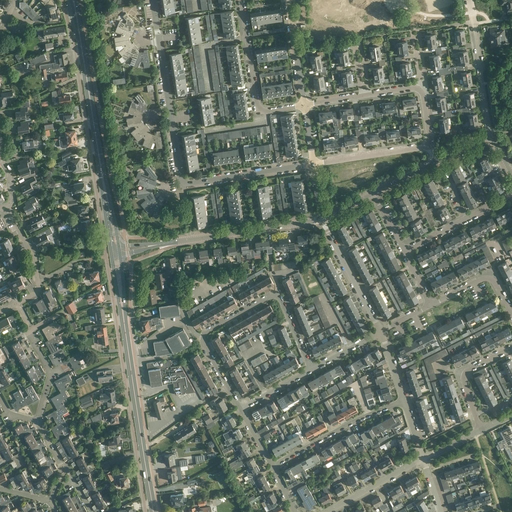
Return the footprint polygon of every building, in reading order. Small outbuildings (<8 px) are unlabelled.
[(364,23),(374,21),(372,11),(370,0),(311,0),(315,21),(317,30),(326,29),(325,23),(336,21),(338,28),(356,24),(355,18),(363,16),(364,23)] [(511,0),(501,0),(502,5),(506,5),(507,12),(511,11),(511,0)] [(47,9),(48,14),(59,10),(59,8),(57,8),(57,7),(56,6),(55,4),(54,3),(54,2),(45,7),(47,9)] [(174,12),(174,7),(163,9),(164,14),(166,14),(167,17),(176,15),(175,12),(174,12)] [(60,13),(59,10),(48,14),(50,19),(50,21),(59,21),(59,20),(59,19),(59,18),(59,16),(59,15),(59,14),(58,13),(60,13)] [(30,17),(35,22),(40,22),(40,16),(35,12),(30,17)] [(122,17),(126,22),(126,24),(119,21),(117,27),(133,33),(135,30),(133,29),(135,25),(126,14),(122,17)] [(64,26),(43,30),(45,38),(66,34),(64,26)] [(132,36),(133,33),(117,27),(115,32),(122,34),(121,37),(114,38),(115,42),(129,40),(131,36),(132,36)] [(492,48),(499,47),(499,44),(506,43),(504,31),(498,32),(497,29),(490,30),(492,40),(491,40),(491,43),(491,47),(492,47),(492,48)] [(129,40),(115,42),(116,47),(116,50),(118,49),(119,51),(119,52),(122,56),(135,46),(133,43),(132,44),(129,40)] [(393,44),(397,43),(398,50),(408,48),(407,42),(399,43),(399,40),(393,41),(393,44)] [(54,50),(53,42),(45,44),(46,51),(54,50)] [(383,45),(382,42),(373,44),(373,47),(370,48),(371,54),(380,53),(379,46),(383,45)] [(138,48),(135,46),(122,56),(126,61),(131,57),(132,59),(130,65),(134,66),(140,53),(139,53),(136,49),(138,48)] [(459,48),(453,49),(453,52),(457,52),(458,59),(457,59),(460,59),(468,57),(467,51),(460,52),(459,48)] [(338,53),(339,59),(349,57),(348,51),(340,52),(339,49),(333,50),(334,53),(338,53)] [(139,68),(141,62),(143,62),(144,68),(150,67),(148,50),(144,51),(144,52),(140,53),(134,66),(139,68)] [(317,56),(310,57),(311,63),(321,62),(320,55),(323,55),(323,52),(317,52),(317,56)] [(32,65),(46,60),(44,53),(30,59),(32,65)] [(68,63),(67,53),(55,55),(54,55),(55,63),(40,65),(41,71),(43,70),(46,69),(47,71),(61,68),(61,64),(68,63)] [(454,70),(462,69),(462,65),(469,64),(468,57),(460,59),(457,59),(458,65),(459,65),(459,66),(453,67),(454,70)] [(321,62),(311,63),(312,69),(316,69),(316,73),(320,72),(320,73),(327,72),(326,67),(323,67),(323,61),(321,62)] [(440,62),(430,63),(431,70),(435,69),(435,70),(439,69),(439,70),(439,73),(446,72),(451,71),(450,68),(441,69),(441,68),(441,67),(441,65),(440,62)] [(52,81),(56,80),(60,80),(60,81),(64,80),(64,79),(67,79),(67,72),(66,72),(65,67),(61,68),(47,71),(46,69),(43,70),(41,71),(41,77),(51,75),(52,81)] [(411,69),(401,71),(397,71),(399,77),(399,80),(405,79),(404,77),(412,76),(411,69)] [(463,71),(462,69),(454,70),(454,74),(459,73),(460,80),(471,78),(471,72),(464,73),(463,71)] [(384,79),(383,74),(374,75),(375,81),(374,81),(375,84),(389,82),(388,79),(384,79)] [(353,85),(352,78),(342,80),(343,86),(340,86),(340,89),(346,88),(345,86),(353,85)] [(329,91),(329,88),(327,88),(326,82),(324,83),(315,84),(315,90),(319,90),(319,91),(320,92),(329,91)] [(235,99),(246,98),(245,92),(243,93),(242,89),(231,90),(232,94),(235,94),(235,98),(235,99)] [(60,102),(60,104),(71,102),(70,95),(66,96),(66,95),(62,95),(62,96),(58,97),(57,91),(53,91),(52,92),(52,97),(55,96),(56,102),(60,102)] [(2,97),(0,97),(0,106),(8,105),(7,98),(13,97),(13,92),(1,94),(2,97)] [(132,102),(130,108),(146,114),(148,109),(146,108),(147,105),(139,95),(135,97),(139,102),(138,105),(132,102)] [(462,109),(457,110),(457,113),(463,112),(469,111),(468,107),(473,106),(476,105),(475,99),(466,101),(465,101),(465,104),(466,107),(466,108),(462,109)] [(404,110),(411,109),(409,100),(403,101),(404,110)] [(21,105),(22,111),(16,112),(15,113),(15,115),(16,116),(17,119),(26,118),(26,114),(29,114),(28,108),(30,107),(29,101),(26,102),(23,103),(21,105)] [(380,111),(379,111),(380,117),(383,117),(382,113),(383,113),(383,114),(390,113),(388,103),(382,104),(383,110),(382,110),(380,110),(380,111)] [(145,117),(146,114),(130,108),(128,113),(134,115),(133,118),(127,119),(127,123),(142,121),(143,116),(145,117)] [(469,111),(463,112),(463,115),(469,114),(469,115),(467,116),(468,122),(478,120),(477,114),(474,114),(469,115),(469,111)] [(60,120),(64,120),(64,121),(74,120),(73,112),(63,114),(59,114),(60,120)] [(338,124),(337,118),(333,119),(331,112),(325,112),(327,122),(332,121),(334,130),(339,129),(338,124)] [(466,132),(470,131),(470,128),(479,126),(478,120),(468,122),(469,127),(465,128),(466,132)] [(21,123),(22,126),(18,127),(19,134),(23,134),(23,132),(30,131),(29,125),(32,124),(32,121),(21,123)] [(145,125),(142,121),(127,123),(128,128),(134,127),(136,129),(131,133),(134,137),(148,126),(146,124),(145,125)] [(143,146),(147,147),(152,134),(149,130),(150,129),(148,126),(134,137),(138,142),(143,138),(145,140),(143,146)] [(415,137),(414,127),(407,128),(409,138),(415,137)] [(361,132),(360,132),(360,129),(355,129),(356,136),(350,137),(351,138),(352,147),(358,146),(357,139),(361,138),(361,132)] [(373,144),(379,143),(378,136),(382,135),(382,129),(378,130),(379,133),(371,134),(373,144)] [(388,141),(394,140),(393,131),(385,132),(384,129),(382,129),(382,135),(387,134),(388,141)] [(64,136),(62,136),(63,139),(76,137),(76,135),(77,133),(77,132),(75,131),(66,132),(64,132),(64,136)] [(156,133),(152,134),(147,147),(151,149),(153,143),(155,142),(157,149),(163,148),(160,131),(156,132),(156,133)] [(340,142),(339,136),(339,133),(337,134),(334,134),(335,139),(329,140),(331,150),(337,149),(336,143),(340,142)] [(62,136),(59,137),(59,140),(60,146),(62,148),(69,147),(69,145),(77,143),(78,142),(78,140),(77,139),(76,137),(63,139),(62,136)] [(26,141),(22,142),(23,149),(24,148),(25,151),(31,150),(31,149),(35,148),(35,147),(36,147),(36,146),(36,145),(37,145),(38,144),(37,137),(26,139),(26,141)] [(325,151),(331,150),(329,140),(323,141),(325,151)] [(269,146),(264,146),(266,157),(271,156),(270,150),(273,150),(272,144),(269,145),(269,146)] [(211,162),(214,161),(214,164),(220,164),(218,153),(213,154),(212,150),(209,151),(211,163),(212,163),(211,162)] [(279,153),(276,153),(277,163),(284,162),(283,156),(280,157),(279,157),(279,153)] [(478,161),(481,167),(490,163),(487,157),(478,161)] [(20,164),(18,165),(20,171),(29,167),(35,165),(33,162),(32,162),(31,162),(29,158),(24,160),(19,162),(20,164)] [(60,167),(67,163),(65,159),(58,163),(60,167)] [(69,171),(73,170),(73,171),(81,169),(81,168),(82,168),(82,167),(82,166),(81,165),(80,159),(71,160),(72,165),(68,166),(69,171)] [(478,177),(476,178),(478,181),(484,177),(490,175),(488,171),(493,169),(493,168),(490,163),(481,167),(483,171),(481,171),(482,173),(478,176),(478,177)] [(29,167),(20,171),(22,176),(24,175),(25,178),(30,177),(35,175),(34,169),(35,166),(35,165),(29,167)] [(138,172),(136,178),(140,179),(156,186),(157,182),(156,182),(158,177),(149,166),(145,169),(149,174),(149,176),(142,174),(138,172)] [(462,172),(459,166),(450,171),(453,177),(462,172)] [(465,178),(462,172),(453,177),(456,182),(465,178)] [(295,182),(292,182),(293,187),(303,186),(302,181),(301,181),(300,175),(294,176),(295,182)] [(491,186),(500,182),(497,176),(496,176),(492,179),(488,180),(491,186)] [(31,195),(39,191),(39,186),(33,185),(32,184),(37,182),(34,177),(25,182),(26,185),(21,187),(24,194),(29,191),(31,195)] [(155,189),(156,186),(140,179),(138,185),(144,187),(143,190),(137,191),(137,195),(152,192),(153,188),(155,189)] [(424,184),(427,190),(435,186),(432,180),(424,184)] [(76,194),(81,193),(80,191),(85,190),(84,182),(74,184),(74,186),(71,186),(72,192),(65,193),(66,201),(73,200),(72,194),(76,193),(76,194)] [(458,186),(461,192),(470,188),(467,182),(458,186)] [(504,190),(500,182),(491,186),(495,195),(504,190)] [(438,191),(435,186),(427,190),(429,196),(438,191)] [(473,193),(470,188),(461,192),(464,198),(473,193)] [(441,197),(438,191),(429,196),(432,201),(441,197)] [(141,205),(144,209),(158,198),(156,196),(154,197),(151,193),(152,192),(137,195),(138,200),(145,199),(146,201),(141,205)] [(464,198),(467,203),(475,199),(473,193),(464,198)] [(406,194),(397,198),(400,204),(409,199),(406,194)] [(444,203),(441,197),(432,201),(435,207),(444,203)] [(26,206),(24,207),(28,215),(32,212),(32,211),(35,209),(33,205),(38,203),(35,198),(27,202),(25,203),(26,206)] [(160,201),(158,198),(144,209),(148,214),(153,209),(155,211),(152,217),(157,219),(162,206),(159,202),(160,201)] [(412,205),(409,199),(400,204),(403,209),(412,205)] [(467,203),(470,209),(478,205),(475,199),(467,203)] [(78,206),(77,205),(74,205),(75,209),(79,209),(80,216),(85,215),(84,212),(88,212),(88,211),(89,210),(88,208),(87,205),(82,206),(82,205),(78,206)] [(403,209),(406,215),(414,210),(412,205),(403,209)] [(423,206),(427,213),(432,211),(431,208),(428,210),(425,205),(423,206)] [(440,217),(449,212),(446,207),(437,211),(440,217)] [(364,214),(362,215),(365,221),(366,220),(367,221),(375,217),(372,210),(364,214)] [(417,216),(414,210),(406,215),(409,221),(417,216)] [(506,221),(511,219),(507,210),(501,213),(506,221)] [(452,218),(449,212),(440,217),(443,222),(452,218)] [(426,217),(428,222),(431,221),(427,213),(422,216),(423,218),(426,217)] [(503,223),(504,225),(507,224),(506,221),(501,213),(495,216),(500,224),(503,223)] [(28,226),(27,227),(29,231),(30,230),(30,231),(31,232),(37,228),(37,229),(42,227),(40,222),(39,220),(43,218),(44,218),(42,215),(30,221),(32,224),(28,226)] [(67,225),(70,224),(71,227),(82,225),(82,228),(85,227),(86,229),(87,229),(88,229),(88,230),(89,230),(90,230),(91,229),(91,228),(90,220),(86,220),(85,216),(66,223),(67,225)] [(367,221),(370,226),(378,222),(375,217),(367,221)] [(496,226),(492,217),(486,220),(491,229),(496,226)] [(411,224),(413,230),(422,226),(419,220),(411,224)] [(485,232),(491,229),(486,220),(481,223),(485,232)] [(373,232),(381,228),(378,222),(370,226),(373,232)] [(481,223),(475,226),(479,235),(485,232),(481,223)] [(347,231),(344,226),(337,229),(340,235),(347,231)] [(422,226),(413,230),(416,236),(424,232),(424,233),(428,231),(426,227),(423,228),(422,226)] [(469,229),(474,238),(479,235),(475,226),(469,229)] [(42,236),(35,239),(37,243),(39,247),(43,245),(43,244),(50,241),(47,236),(53,233),(50,228),(41,233),(42,236)] [(350,237),(347,231),(340,235),(343,241),(350,237)] [(466,231),(460,234),(465,243),(470,240),(466,231)] [(386,239),(383,233),(374,238),(377,244),(386,239)] [(463,244),(465,243),(460,234),(455,237),(459,246),(463,244)] [(298,242),(294,243),(295,250),(301,249),(300,248),(303,247),(303,249),(308,248),(306,235),(297,237),(298,240),(298,242)] [(343,241),(345,246),(353,242),(350,237),(343,241)] [(455,237),(449,240),(453,248),(459,246),(455,237)] [(3,238),(0,239),(0,243),(3,248),(11,244),(8,239),(5,241),(3,238)] [(275,244),(273,244),(273,246),(273,250),(276,249),(276,251),(281,250),(281,249),(288,248),(286,238),(279,239),(279,240),(275,241),(275,244)] [(389,245),(386,239),(377,244),(380,249),(389,245)] [(449,240),(443,243),(448,251),(453,248),(449,240)] [(274,253),(273,250),(273,246),(269,247),(268,241),(262,242),(263,248),(267,248),(268,254),(274,253)] [(256,248),(253,249),(254,256),(260,255),(259,249),(263,248),(262,242),(255,243),(256,248)] [(3,252),(0,253),(0,254),(2,258),(9,255),(12,253),(11,250),(13,249),(11,244),(3,248),(2,249),(3,252)] [(254,256),(253,249),(249,249),(248,244),(241,245),(242,254),(246,254),(247,259),(254,257),(254,256)] [(444,253),(440,244),(434,247),(438,256),(444,253)] [(392,250),(389,245),(380,249),(383,255),(392,250)] [(233,254),(233,258),(237,258),(238,262),(241,261),(239,249),(236,249),(235,246),(227,247),(228,255),(233,254)] [(433,259),(438,256),(434,247),(428,250),(433,259)] [(223,265),(221,248),(213,249),(215,256),(217,255),(219,265),(223,265)] [(349,252),(352,257),(359,254),(356,248),(349,252)] [(201,262),(209,261),(208,259),(207,250),(199,252),(199,254),(197,255),(198,262),(201,262)] [(383,255),(386,260),(394,256),(392,250),(383,255)] [(428,250),(423,253),(427,262),(433,259),(428,250)] [(194,260),(193,252),(184,254),(185,258),(182,258),(182,262),(185,261),(185,262),(190,261),(191,267),(198,266),(197,259),(194,260)] [(422,265),(427,262),(423,253),(417,256),(422,265)] [(362,259),(359,254),(352,257),(354,263),(362,259)] [(2,258),(0,259),(2,262),(5,260),(8,265),(16,260),(14,255),(10,257),(9,255),(2,258)] [(485,255),(480,258),(484,267),(490,264),(489,263),(488,260),(486,257),(485,255)] [(386,260),(389,266),(397,262),(394,256),(386,260)] [(322,262),(325,268),(332,264),(329,259),(325,261),(323,257),(317,260),(311,263),(316,273),(318,272),(315,266),(317,265),(322,262)] [(165,259),(166,266),(175,265),(174,258),(165,259)] [(480,258),(474,261),(478,270),(484,267),(480,258)] [(354,263),(357,269),(365,265),(362,259),(354,263)] [(16,260),(8,265),(10,269),(9,270),(11,273),(12,272),(16,270),(15,267),(19,265),(16,260)] [(473,273),(478,270),(474,261),(468,264),(473,273)] [(400,267),(397,262),(389,266),(392,272),(400,267)] [(498,266),(501,272),(509,268),(506,262),(498,266)] [(325,268),(328,273),(335,269),(332,264),(325,268)] [(468,264),(463,267),(467,276),(473,273),(468,264)] [(167,273),(176,272),(175,265),(166,266),(166,269),(167,273)] [(360,274),(367,270),(365,265),(357,269),(360,274)] [(457,270),(461,279),(467,276),(463,267),(457,270)] [(511,273),(509,268),(501,272),(504,278),(511,273)] [(328,273),(331,279),(338,275),(335,269),(328,273)] [(360,274),(363,280),(370,276),(367,270),(360,274)] [(100,280),(99,274),(100,274),(100,271),(98,271),(94,271),(94,272),(90,273),(89,272),(82,273),(83,279),(90,278),(91,281),(95,281),(95,282),(99,281),(99,280),(100,280)] [(299,281),(302,279),(299,272),(293,274),(295,279),(298,278),(299,281)] [(396,277),(398,282),(407,278),(404,272),(396,277)] [(453,272),(448,275),(452,283),(458,280),(453,272)] [(155,275),(156,282),(165,280),(164,273),(155,275)] [(21,278),(16,281),(20,289),(25,286),(23,283),(27,281),(23,274),(20,276),(21,278)] [(341,280),(338,275),(331,279),(334,284),(341,280)] [(448,275),(442,277),(447,286),(452,283),(448,275)] [(363,280),(366,285),(373,281),(370,276),(363,280)] [(269,287),(274,284),(270,277),(265,280),(269,287)] [(447,286),(442,277),(437,280),(441,289),(447,286)] [(282,281),(285,287),(292,284),(289,278),(282,281)] [(410,284),(407,278),(398,282),(401,288),(410,284)] [(63,292),(65,291),(67,294),(71,292),(70,289),(71,289),(67,280),(65,281),(61,282),(61,280),(55,282),(56,284),(54,285),(56,289),(57,288),(59,292),(61,292),(62,292),(63,292)] [(166,287),(165,280),(156,282),(157,289),(166,287)] [(265,280),(259,283),(263,290),(269,287),(265,280)] [(334,284),(337,290),(344,286),(341,280),(334,284)] [(435,292),(441,289),(437,280),(431,283),(435,292)] [(9,282),(7,283),(8,284),(11,289),(14,288),(15,291),(20,289),(16,281),(11,283),(10,281),(9,282)] [(254,286),(258,293),(263,290),(259,283),(254,286)] [(1,288),(6,298),(10,296),(9,295),(11,295),(10,293),(12,292),(11,289),(8,284),(1,288)] [(287,292),(294,289),(292,284),(285,287),(287,292)] [(413,289),(410,284),(401,288),(404,294),(413,289)] [(254,286),(249,289),(253,296),(258,293),(254,286)] [(339,295),(347,291),(344,286),(337,290),(339,295)] [(230,287),(223,291),(225,295),(226,295),(225,294),(228,292),(230,295),(233,293),(230,287)] [(369,291),(372,296),(379,292),(376,287),(369,291)] [(43,298),(44,301),(47,307),(50,311),(52,310),(50,305),(57,302),(55,298),(53,299),(51,294),(52,293),(50,289),(43,293),(45,297),(43,298)] [(145,290),(146,297),(155,296),(154,289),(145,290)] [(249,289),(244,292),(248,299),(253,296),(249,289)] [(294,289),(287,292),(289,298),(297,295),(296,294),(294,289)] [(404,294),(407,299),(416,295),(413,289),(404,294)] [(95,299),(96,302),(104,300),(102,291),(94,293),(94,294),(88,295),(89,301),(95,299)] [(238,295),(241,299),(242,302),(248,299),(244,292),(238,295)] [(372,296),(375,302),(382,298),(379,292),(372,296)] [(332,297),(330,293),(327,295),(331,302),(336,299),(335,295),(332,297)] [(298,298),(300,296),(299,294),(297,295),(289,298),(292,303),(299,300),(298,298)] [(410,305),(419,301),(416,295),(407,299),(410,305)] [(147,304),(157,303),(155,296),(146,297),(147,304)] [(342,301),(345,306),(352,302),(350,297),(342,301)] [(232,308),(237,305),(233,298),(228,301),(232,308)] [(385,304),(382,298),(375,302),(378,307),(385,304)] [(42,305),(40,301),(33,304),(34,307),(33,308),(37,315),(41,313),(47,309),(44,303),(42,305)] [(228,301),(223,304),(227,311),(232,308),(228,301)] [(495,302),(494,301),(488,303),(493,312),(498,309),(497,307),(499,307),(499,304),(498,303),(497,302),(496,301),(495,302)] [(73,302),(65,307),(70,314),(77,310),(73,302)] [(345,306),(348,312),(355,308),(352,302),(345,306)] [(178,303),(159,306),(161,318),(165,317),(180,315),(178,303)] [(488,303),(483,306),(487,315),(493,312),(488,303)] [(221,313),(227,311),(223,304),(217,306),(221,313)] [(378,307),(381,313),(388,309),(385,304),(378,307)] [(94,316),(105,315),(104,308),(99,309),(98,305),(93,307),(94,310),(94,316)] [(293,308),(296,314),(303,311),(300,305),(293,308)] [(217,306),(212,309),(216,316),(221,313),(217,306)] [(274,313),(270,306),(265,308),(269,315),(274,313)] [(481,318),(487,315),(483,306),(477,309),(481,318)] [(264,318),(269,315),(265,308),(260,311),(264,318)] [(348,312),(351,317),(358,313),(355,308),(348,312)] [(211,319),(216,316),(212,309),(207,312),(211,319)] [(384,318),(391,315),(388,309),(381,313),(384,318)] [(477,309),(471,312),(476,321),(481,318),(477,309)] [(259,321),(264,318),(260,311),(255,314),(259,321)] [(296,314),(298,319),(305,316),(303,311),(296,314)] [(207,312),(202,315),(206,322),(211,319),(207,312)] [(466,315),(470,324),(476,321),(471,312),(466,315)] [(354,323),(361,319),(358,313),(351,317),(354,323)] [(253,324),(259,321),(255,314),(249,317),(253,324)] [(146,327),(142,328),(143,332),(151,330),(153,329),(155,328),(156,328),(155,327),(161,326),(160,322),(161,322),(161,320),(160,315),(157,316),(157,318),(158,322),(150,324),(151,325),(146,326),(146,327)] [(202,315),(197,318),(200,325),(206,322),(202,315)] [(307,322),(305,316),(298,319),(301,325),(307,322)] [(7,328),(12,326),(13,328),(16,326),(13,321),(11,317),(7,319),(6,318),(3,320),(7,328)] [(248,327),(253,324),(249,317),(244,320),(248,327)] [(462,317),(460,318),(460,317),(454,320),(458,328),(464,325),(463,324),(465,323),(462,317)] [(141,325),(142,328),(146,327),(146,326),(151,325),(150,324),(158,322),(157,318),(140,322),(140,323),(140,325),(141,325)] [(197,318),(193,320),(192,321),(196,328),(200,325),(197,318)] [(354,323),(357,328),(364,324),(361,319),(354,323)] [(243,330),(248,327),(244,320),(239,323),(243,330)] [(453,331),(458,328),(454,320),(448,323),(453,331)] [(56,322),(42,329),(47,338),(48,337),(49,340),(56,337),(53,331),(59,328),(56,322)] [(263,330),(269,327),(267,325),(266,322),(260,325),(262,328),(263,330)] [(301,325),(303,330),(310,327),(307,322),(301,325)] [(239,323),(234,326),(238,333),(243,330),(239,323)] [(448,323),(443,325),(447,334),(453,331),(448,323)] [(360,334),(367,330),(364,324),(357,328),(360,334)] [(443,325),(437,328),(441,337),(447,334),(443,325)] [(98,336),(107,335),(106,326),(94,328),(94,331),(97,331),(98,336)] [(232,336),(238,333),(234,326),(228,329),(232,336)] [(284,327),(277,330),(280,336),(287,333),(284,327)] [(306,336),(313,333),(310,327),(303,330),(306,336)] [(511,336),(508,328),(502,331),(507,340),(511,336)] [(167,340),(154,342),(156,356),(174,353),(191,343),(183,329),(170,336),(171,338),(167,340)] [(502,331),(497,334),(501,342),(507,340),(502,331)] [(436,341),(432,332),(426,335),(431,343),(436,341)] [(280,336),(282,341),(289,338),(287,333),(280,336)] [(491,337),(495,345),(501,342),(497,334),(491,337)] [(51,350),(52,353),(59,349),(56,344),(62,341),(59,335),(56,337),(49,340),(45,343),(50,351),(51,350)] [(109,343),(107,335),(98,336),(99,339),(97,340),(98,345),(109,343)] [(426,335),(421,338),(425,346),(431,343),(426,335)] [(334,339),(337,345),(342,343),(339,336),(334,339)] [(474,346),(471,347),(468,341),(471,339),(470,336),(464,339),(465,342),(469,348),(473,357),(479,354),(474,346)] [(219,337),(212,340),(215,346),(222,342),(219,337)] [(491,337),(485,340),(490,348),(495,345),(491,337)] [(289,338),(282,341),(285,347),(291,344),(289,338)] [(421,338),(415,341),(420,349),(425,346),(421,338)] [(334,339),(328,341),(331,348),(337,345),(334,339)] [(488,349),(490,348),(485,340),(480,343),(484,351),(485,351),(485,352),(488,350),(488,349)] [(27,341),(20,344),(19,342),(12,345),(15,351),(29,344),(27,341)] [(323,344),(326,351),(331,348),(328,341),(328,342),(323,344)] [(415,341),(410,343),(414,352),(420,349),(415,341)] [(215,346),(218,351),(225,347),(222,342),(215,346)] [(410,343),(404,346),(408,355),(414,352),(410,343)] [(15,351),(18,356),(25,353),(24,350),(30,347),(29,344),(15,351)] [(319,346),(317,347),(320,353),(326,351),(323,344),(319,346)] [(404,346),(398,349),(400,354),(404,360),(410,357),(408,355),(404,346)] [(218,351),(221,356),(228,352),(225,347),(218,351)] [(317,347),(312,349),(315,356),(320,353),(317,347)] [(59,349),(52,353),(48,356),(53,364),(54,363),(56,367),(62,363),(59,357),(65,354),(62,348),(59,349)] [(469,348),(463,351),(467,360),(473,357),(469,348)] [(378,349),(372,352),(376,359),(381,356),(378,349)] [(80,361),(86,358),(82,351),(68,359),(73,367),(74,367),(76,370),(83,366),(80,361)] [(463,351),(457,354),(462,363),(467,360),(463,351)] [(18,356),(21,362),(35,355),(33,352),(27,356),(25,353),(18,356)] [(221,356),(224,361),(231,357),(228,352),(221,356)] [(370,361),(376,359),(372,352),(367,355),(370,361)] [(191,358),(194,363),(201,360),(198,354),(191,358)] [(452,357),(456,366),(462,363),(457,354),(452,357)] [(31,364),(30,361),(36,357),(35,355),(21,362),(25,368),(31,364)] [(362,358),(365,364),(368,363),(370,366),(372,365),(370,361),(367,355),(362,358)] [(226,367),(233,363),(231,357),(224,361),(226,367)] [(429,357),(424,360),(426,367),(432,365),(431,363),(432,363),(429,357)] [(288,358),(283,361),(285,364),(288,371),(293,368),(294,368),(290,361),(288,358)] [(362,358),(356,361),(361,369),(366,366),(365,364),(362,358)] [(295,359),(290,361),(294,368),(299,365),(295,359)] [(502,364),(505,369),(511,365),(511,361),(511,359),(502,364)] [(203,365),(201,360),(194,363),(197,369),(203,365)] [(164,361),(148,363),(149,370),(148,370),(149,376),(151,386),(162,384),(173,383),(172,372),(169,373),(168,367),(165,367),(164,361)] [(243,365),(246,370),(249,368),(244,361),(240,363),(242,366),(243,365)] [(356,361),(351,364),(356,372),(361,369),(356,361)] [(272,380),(269,373),(266,369),(264,364),(261,365),(263,368),(264,370),(266,375),(263,376),(267,383),(272,380)] [(284,365),(279,367),(283,374),(288,371),(285,364),(284,365)] [(356,373),(351,364),(346,367),(349,373),(353,371),(354,374),(356,373)] [(406,372),(408,378),(416,375),(414,370),(417,369),(416,364),(409,368),(410,370),(406,372)] [(180,365),(171,366),(172,372),(173,383),(175,394),(195,391),(183,370),(180,365)] [(197,369),(200,374),(206,370),(203,365),(197,369)] [(340,365),(334,368),(338,375),(341,373),(342,375),(344,374),(343,372),(340,365)] [(42,368),(41,366),(35,369),(34,366),(26,370),(29,376),(42,368)] [(278,368),(274,370),(278,377),(283,374),(279,367),(278,368)] [(375,375),(372,376),(373,379),(375,378),(384,375),(382,370),(383,369),(382,367),(377,369),(378,371),(374,372),(375,375)] [(39,378),(37,375),(44,371),(42,368),(29,376),(32,381),(35,380),(36,381),(37,381),(39,380),(39,379),(38,378),(39,378)] [(236,368),(229,372),(232,377),(239,373),(236,368)] [(333,377),(338,375),(334,368),(329,371),(333,377)] [(486,373),(484,368),(473,374),(475,378),(474,378),(477,384),(486,379),(483,374),(486,373)] [(98,378),(99,383),(113,381),(112,376),(113,376),(112,370),(105,371),(105,372),(104,372),(104,371),(97,372),(98,378)] [(209,375),(206,370),(200,374),(202,379),(209,375)] [(274,370),(269,373),(272,380),(277,377),(274,370)] [(333,379),(333,377),(329,371),(324,374),(327,380),(328,382),(333,379)] [(232,377),(235,382),(242,378),(239,373),(232,377)] [(66,383),(72,380),(68,374),(55,382),(59,390),(60,389),(62,392),(65,391),(69,389),(66,383)] [(328,382),(327,380),(324,374),(318,377),(323,386),(329,383),(328,382)] [(2,381),(0,382),(0,386),(2,385),(3,388),(10,384),(8,381),(13,379),(11,377),(9,378),(7,375),(0,378),(2,381)] [(202,379),(205,384),(212,380),(209,375),(202,379)] [(384,375),(375,378),(377,384),(379,384),(386,381),(384,375)] [(418,381),(416,375),(408,378),(410,384),(418,381)] [(76,379),(80,386),(86,382),(83,376),(76,379)] [(453,383),(451,376),(442,379),(444,386),(453,383)] [(318,389),(323,386),(318,377),(313,380),(317,386),(318,389)] [(345,387),(352,383),(348,377),(346,378),(348,381),(343,383),(342,381),(341,381),(345,387)] [(235,382),(238,388),(245,384),(242,378),(235,382)] [(486,379),(477,384),(480,389),(488,385),(486,379)] [(205,384),(208,389),(215,385),(212,380),(205,384)] [(318,389),(317,386),(313,380),(308,383),(313,392),(318,389)] [(410,384),(412,390),(419,387),(418,381),(410,384)] [(455,389),(453,383),(444,386),(446,392),(455,389)] [(241,393),(248,389),(245,384),(238,388),(241,393)] [(211,395),(218,391),(215,385),(208,389),(211,395)] [(309,394),(307,391),(304,385),(298,388),(302,394),(303,397),(309,394)] [(488,385),(480,389),(483,394),(491,390),(488,385)] [(29,395),(23,398),(27,405),(30,403),(31,404),(39,399),(31,386),(26,389),(25,389),(29,395)] [(379,394),(378,394),(378,396),(383,395),(390,393),(389,391),(391,390),(389,387),(388,387),(381,389),(382,393),(379,394)] [(412,390),(414,396),(421,393),(419,387),(412,390)] [(303,397),(302,394),(298,388),(293,391),(298,400),(303,397)] [(446,392),(448,397),(457,394),(455,389),(446,392)] [(483,394),(485,400),(494,395),(491,390),(483,394)] [(17,401),(11,404),(15,410),(18,408),(19,409),(27,405),(23,398),(19,391),(13,394),(17,401)] [(57,406),(58,409),(65,406),(62,400),(68,397),(65,391),(62,392),(51,399),(56,407),(57,406)] [(105,394),(100,394),(101,402),(107,401),(107,407),(112,406),(112,405),(115,405),(115,401),(116,400),(114,391),(110,392),(107,392),(107,393),(105,394)] [(293,403),(298,400),(293,391),(288,394),(293,403)] [(384,398),(381,399),(381,402),(392,398),(390,393),(383,395),(384,398)] [(288,405),(293,403),(288,394),(283,396),(286,403),(288,405)] [(459,400),(457,394),(448,397),(450,403),(459,400)] [(494,395),(485,400),(489,406),(497,402),(494,395)] [(83,406),(92,402),(90,396),(80,400),(83,406)] [(288,405),(286,403),(283,396),(277,399),(282,408),(288,405)] [(216,405),(217,407),(220,412),(227,408),(223,400),(220,401),(218,397),(210,401),(212,406),(216,405)] [(353,397),(348,400),(352,407),(349,409),(348,409),(351,415),(358,411),(355,405),(357,404),(353,397)] [(154,402),(156,410),(162,409),(161,405),(165,404),(164,398),(156,399),(157,401),(154,402)] [(416,402),(418,408),(425,405),(424,399),(416,402)] [(461,406),(459,400),(450,403),(452,409),(461,406)] [(343,407),(340,409),(342,413),(345,418),(351,415),(348,409),(349,409),(344,401),(343,402),(341,403),(343,407)] [(268,405),(272,411),(273,414),(278,411),(277,408),(273,402),(268,405)] [(273,414),(272,411),(268,405),(263,407),(266,414),(268,416),(273,414)] [(332,425),(339,421),(336,416),(330,405),(327,407),(331,414),(327,415),(332,425)] [(418,408),(420,414),(427,411),(425,405),(418,408)] [(57,421),(58,424),(65,421),(65,420),(62,415),(68,412),(65,406),(58,409),(51,413),(56,422),(57,421)] [(463,412),(461,406),(452,409),(454,415),(463,412)] [(266,414),(263,407),(258,410),(261,417),(266,414)] [(165,411),(163,411),(162,409),(156,410),(158,419),(164,417),(164,416),(166,416),(165,411)] [(256,420),(261,417),(258,410),(252,413),(256,420)] [(429,417),(427,411),(420,414),(422,419),(429,417)] [(86,423),(93,421),(102,420),(101,412),(85,420),(86,423)] [(465,418),(463,412),(454,415),(456,421),(465,418)] [(111,415),(103,416),(104,419),(104,420),(104,421),(105,421),(106,421),(107,421),(108,421),(108,420),(109,420),(111,419),(112,422),(119,421),(118,413),(111,414),(111,415)] [(342,413),(336,416),(339,421),(345,418),(342,413)] [(214,423),(213,421),(213,420),(209,415),(208,414),(202,418),(207,425),(206,426),(207,428),(204,430),(205,432),(209,429),(208,426),(214,423)] [(279,423),(283,421),(286,420),(283,414),(280,416),(281,418),(277,420),(279,423)] [(226,420),(224,416),(219,419),(223,426),(225,425),(227,429),(230,427),(236,424),(232,417),(226,420)] [(394,419),(392,417),(387,419),(391,426),(392,428),(402,423),(398,417),(394,419)] [(422,419),(424,425),(431,423),(429,417),(422,419)] [(392,428),(391,426),(387,419),(382,422),(387,431),(392,428)] [(68,426),(65,422),(65,421),(58,424),(51,428),(56,436),(57,436),(58,439),(65,435),(62,430),(68,427),(68,426)] [(180,432),(185,439),(196,432),(199,430),(195,422),(192,424),(180,432)] [(324,422),(321,424),(318,426),(321,431),(327,428),(324,422)] [(385,429),(382,422),(377,425),(380,431),(383,430),(384,432),(386,431),(385,429)] [(426,431),(433,429),(431,423),(424,425),(426,431)] [(21,424),(15,427),(18,433),(19,433),(21,435),(25,433),(28,431),(27,428),(29,427),(27,424),(23,427),(21,424)] [(375,434),(380,431),(377,425),(371,428),(375,434)] [(318,426),(311,429),(315,435),(321,431),(318,426)] [(371,428),(366,431),(369,437),(375,434),(371,428)] [(505,441),(499,444),(502,449),(505,447),(511,443),(510,441),(511,439),(511,432),(510,428),(501,432),(504,438),(505,441)] [(26,435),(25,436),(26,439),(25,439),(27,442),(28,442),(34,438),(33,435),(37,433),(36,430),(33,432),(31,429),(31,430),(28,431),(25,433),(26,435)] [(232,430),(223,435),(226,440),(231,437),(233,441),(243,436),(239,429),(233,432),(232,430)] [(305,433),(308,438),(315,435),(311,429),(305,433)] [(362,436),(359,438),(361,440),(361,442),(362,441),(364,444),(369,441),(369,440),(371,439),(369,437),(366,431),(360,434),(362,436)] [(178,443),(185,439),(180,432),(174,436),(178,443)] [(358,442),(361,440),(359,438),(356,433),(354,434),(353,433),(348,436),(351,443),(353,445),(358,442)] [(109,440),(110,447),(113,446),(114,449),(115,450),(120,450),(121,448),(120,446),(123,445),(122,439),(121,439),(120,434),(118,435),(118,434),(114,434),(114,435),(111,436),(112,440),(109,440)] [(299,434),(293,438),(297,444),(303,441),(299,434)] [(62,440),(64,443),(57,447),(59,450),(72,442),(69,436),(62,440)] [(353,445),(351,443),(348,436),(346,437),(345,436),(342,438),(343,439),(346,446),(349,444),(351,446),(353,445)] [(34,438),(28,442),(31,447),(30,448),(31,451),(41,446),(39,443),(40,443),(42,442),(41,439),(36,441),(34,438)] [(288,440),(292,447),(297,444),(293,438),(288,440)] [(341,448),(346,446),(343,439),(338,442),(341,448)] [(208,443),(211,449),(216,446),(213,440),(208,443)] [(288,440),(283,443),(287,450),(292,447),(288,440)] [(67,449),(68,452),(75,448),(72,442),(59,450),(60,452),(67,449)] [(233,448),(235,451),(240,449),(241,451),(248,448),(248,447),(248,446),(247,444),(246,444),(245,442),(238,445),(233,448)] [(342,450),(341,448),(338,442),(332,445),(336,451),(337,453),(342,450)] [(283,443),(277,446),(281,453),(287,450),(283,443)] [(0,452),(2,451),(3,454),(10,450),(7,445),(0,448),(0,452)] [(332,445),(327,448),(331,454),(336,451),(332,445)] [(41,446),(31,451),(33,454),(34,453),(37,459),(44,455),(43,454),(44,453),(44,451),(45,451),(47,450),(45,447),(43,448),(42,449),(41,446)] [(272,449),(273,450),(276,456),(281,453),(277,446),(272,449)] [(241,451),(242,453),(240,454),(237,456),(239,459),(244,457),(251,453),(249,451),(250,450),(249,448),(248,447),(248,448),(241,451)] [(70,454),(64,458),(63,458),(65,461),(79,453),(75,448),(68,452),(70,454)] [(323,453),(320,455),(322,458),(324,461),(332,456),(331,454),(327,448),(322,451),(323,453)] [(5,457),(0,459),(0,463),(13,456),(10,450),(3,454),(5,457)] [(71,463),(73,466),(78,463),(79,466),(86,462),(81,453),(72,459),(74,462),(71,463)] [(322,458),(320,455),(320,454),(317,455),(316,454),(311,457),(315,463),(320,460),(321,460),(322,462),(324,461),(322,458)] [(44,455),(37,459),(40,464),(42,464),(43,466),(50,462),(49,460),(52,458),(50,455),(48,456),(47,457),(47,455),(44,456),(44,455)] [(173,464),(173,459),(176,458),(175,455),(172,455),(165,456),(166,465),(173,464)] [(310,468),(313,466),(316,465),(315,463),(311,457),(306,460),(310,468)] [(243,464),(245,467),(249,465),(250,468),(257,464),(253,458),(243,464)] [(381,463),(379,464),(383,471),(388,468),(384,461),(385,461),(383,458),(380,460),(381,463)] [(390,458),(385,461),(384,461),(388,468),(393,465),(390,458)] [(306,460),(300,463),(305,471),(304,469),(307,467),(308,469),(310,468),(306,460)] [(108,461),(101,464),(102,467),(103,467),(104,471),(111,467),(109,464),(108,461)] [(360,468),(355,461),(351,463),(352,464),(355,471),(360,468)] [(478,470),(481,469),(478,461),(473,463),(475,471),(476,474),(479,473),(478,470)] [(51,465),(50,462),(43,466),(42,467),(44,470),(42,471),(43,473),(44,472),(47,475),(53,472),(52,470),(57,467),(54,463),(51,465)] [(81,469),(76,471),(78,474),(80,473),(82,476),(87,473),(93,469),(93,467),(92,466),(91,465),(90,465),(89,465),(88,465),(86,462),(79,466),(81,469)] [(307,479),(309,478),(307,475),(305,471),(300,463),(295,466),(299,472),(302,470),(305,476),(307,479)] [(250,468),(247,470),(248,473),(247,473),(248,476),(250,479),(257,475),(256,473),(260,470),(257,464),(250,468)] [(347,467),(351,473),(355,471),(352,464),(347,467)] [(461,467),(464,474),(465,476),(467,476),(466,474),(469,473),(467,465),(461,467)] [(299,472),(295,466),(290,468),(294,475),(296,473),(299,477),(301,476),(299,472)] [(182,479),(180,467),(172,468),(172,472),(167,473),(168,481),(182,479)] [(366,469),(367,472),(371,477),(378,474),(374,468),(371,469),(370,467),(366,469)] [(465,476),(464,474),(461,467),(456,469),(458,476),(459,478),(465,476)] [(290,468),(284,471),(290,481),(295,478),(294,475),(290,468)] [(450,471),(453,478),(454,481),(459,479),(459,478),(458,476),(456,469),(450,471)] [(108,482),(114,479),(111,471),(104,474),(108,482)] [(361,475),(364,481),(371,477),(367,472),(364,473),(363,471),(359,473),(361,475)] [(454,481),(453,478),(450,471),(444,473),(446,477),(447,480),(450,479),(451,482),(454,481)] [(11,482),(12,484),(25,477),(22,472),(16,475),(17,478),(11,482)] [(332,477),(334,481),(339,479),(339,480),(341,478),(338,472),(335,473),(336,475),(332,477)] [(82,479),(78,481),(80,484),(85,482),(86,484),(93,481),(90,475),(89,475),(87,473),(82,476),(81,476),(82,479)] [(250,479),(247,481),(248,482),(250,481),(251,481),(252,483),(253,483),(253,484),(255,483),(257,487),(267,481),(264,475),(259,478),(257,475),(250,479)] [(351,477),(350,477),(347,479),(352,488),(359,484),(357,481),(358,480),(356,475),(354,476),(354,475),(351,477)] [(122,486),(129,485),(127,476),(120,477),(121,481),(117,482),(118,487),(122,486)] [(421,489),(418,484),(420,483),(416,476),(411,479),(415,486),(416,489),(418,491),(421,489)] [(25,477),(12,484),(14,488),(16,486),(17,488),(21,487),(22,487),(23,486),(25,485),(26,488),(28,487),(32,485),(31,482),(28,483),(25,477)] [(46,482),(44,478),(35,483),(37,487),(30,490),(31,493),(33,492),(34,494),(37,492),(41,493),(42,488),(41,487),(45,485),(44,483),(46,482)] [(416,489),(415,486),(411,479),(405,482),(410,490),(407,491),(410,497),(413,496),(411,492),(416,489)] [(88,487),(83,490),(85,492),(89,490),(91,493),(98,489),(93,481),(86,484),(88,487)] [(267,481),(257,487),(260,492),(264,490),(270,487),(267,481)] [(342,493),(346,491),(343,485),(341,482),(334,486),(339,495),(342,493)] [(317,503),(311,494),(306,485),(297,490),(304,502),(302,502),(304,505),(305,504),(308,509),(317,503)] [(319,502),(321,500),(323,504),(332,499),(329,494),(332,492),(328,485),(322,488),(324,492),(321,494),(323,496),(318,499),(319,502)] [(400,485),(395,488),(398,495),(400,498),(405,495),(404,492),(400,485)] [(402,501),(398,495),(395,488),(389,491),(393,498),(394,501),(397,499),(399,502),(402,501)] [(92,495),(88,498),(89,501),(94,498),(95,501),(102,497),(98,489),(91,493),(92,495)] [(63,499),(66,505),(79,497),(78,495),(71,498),(70,496),(71,495),(69,492),(60,497),(61,500),(63,499)] [(267,492),(260,496),(262,499),(263,498),(264,500),(264,501),(266,506),(275,501),(277,500),(273,493),(268,495),(267,492)] [(2,494),(0,495),(0,503),(1,506),(7,503),(5,500),(9,498),(9,497),(8,495),(3,497),(2,494)] [(171,499),(171,500),(171,502),(172,503),(172,506),(180,505),(187,504),(186,501),(184,501),(183,494),(171,496),(171,499)] [(486,494),(483,495),(486,503),(491,501),(489,494),(486,494)] [(466,501),(469,509),(474,507),(472,499),(471,495),(465,497),(466,501)] [(480,496),(478,497),(480,505),(486,503),(483,495),(480,496)] [(66,505),(69,510),(76,507),(74,504),(81,500),(79,497),(66,505)] [(107,506),(105,503),(102,497),(95,501),(97,504),(92,506),(94,509),(97,508),(99,510),(107,506)] [(383,511),(383,510),(384,510),(385,511),(389,509),(388,507),(386,503),(383,505),(383,504),(379,497),(372,501),(376,508),(379,507),(382,511),(383,511)] [(474,507),(480,505),(478,497),(472,499),(474,507)] [(1,506),(0,506),(2,509),(1,509),(2,511),(9,511),(11,511),(9,508),(14,506),(12,503),(11,503),(10,501),(7,503),(1,506)] [(275,501),(266,506),(269,511),(276,506),(278,505),(275,501)] [(423,501),(416,504),(417,506),(415,507),(417,511),(419,510),(426,506),(423,501)] [(22,511),(24,511),(26,510),(26,511),(29,511),(36,508),(34,506),(36,505),(34,502),(29,505),(28,502),(21,505),(18,507),(20,511),(22,511)] [(457,511),(458,511),(463,510),(461,503),(455,505),(456,508),(457,511)]
